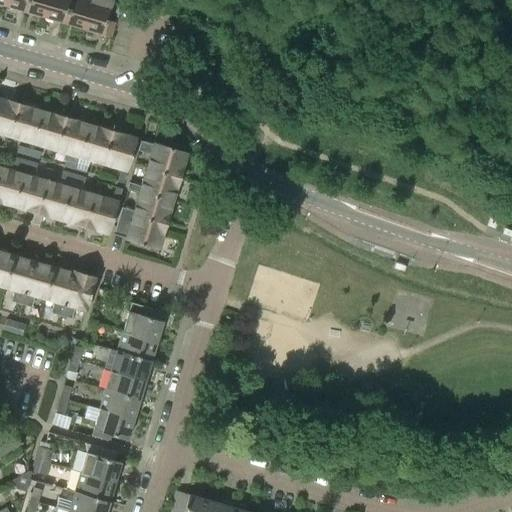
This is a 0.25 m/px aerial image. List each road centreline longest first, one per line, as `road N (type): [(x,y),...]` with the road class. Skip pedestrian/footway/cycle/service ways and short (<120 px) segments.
road 1 (tertiary): [(259,178),(202,122),(156,95),(0,49)]
road 2 (tertiary): [(511,269),(259,178)]
road 3 (residential): [(382,511),(166,449)]
road 4 (residential): [(214,288),(0,226)]
road 5 (residential): [(166,449),(214,288)]
